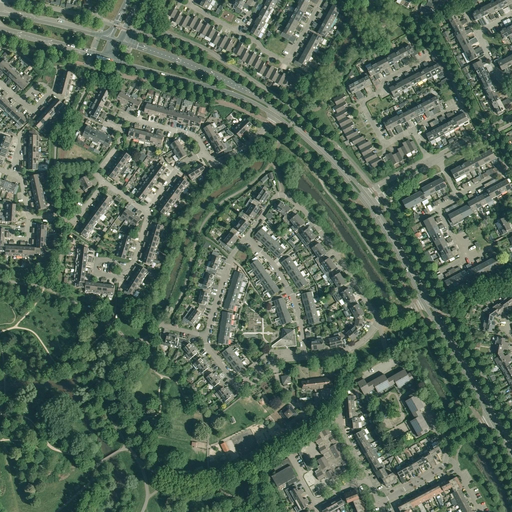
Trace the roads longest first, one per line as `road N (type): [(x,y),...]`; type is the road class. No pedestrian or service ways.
road 1 (residential): [(245,237),(276,196),(286,197),(307,214),(378,321)]
road 2 (tertiary): [(107,59),(239,96),(275,115)]
road 3 (tertiary): [(278,110),(182,61),(120,42)]
road 4 (residential): [(412,129),(384,145),(361,102),(383,80),(436,52)]
road 5 (residential): [(103,181),(95,175),(127,115),(194,135),(205,151)]
road 6 (residential): [(205,336),(240,391),(282,359),(305,356)]
road 7 (residential): [(245,237),(287,285),(305,356)]
road 8 (tertiary): [(423,303),(490,419)]
road 9 (tertiary): [(495,416),(429,300)]
road 10 (residential): [(239,32),(286,63),(321,0)]
road 11 (tertiary): [(365,194),(278,110)]
